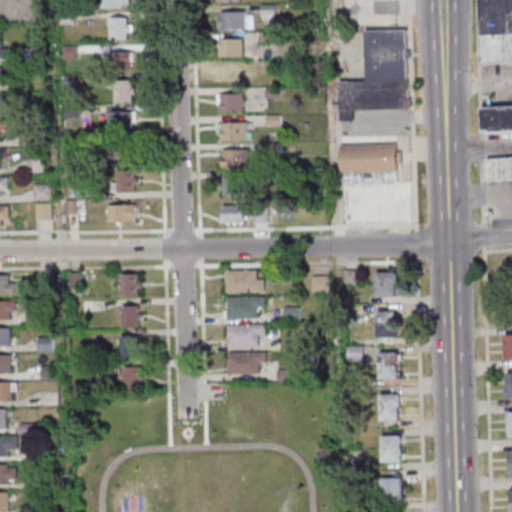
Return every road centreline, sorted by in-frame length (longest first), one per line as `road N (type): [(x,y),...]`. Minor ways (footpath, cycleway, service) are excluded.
road 1 (residential): [(511,238),(0,252)]
road 2 (secondary): [(456,511),(442,25)]
road 3 (residential): [(185,416),(173,0)]
